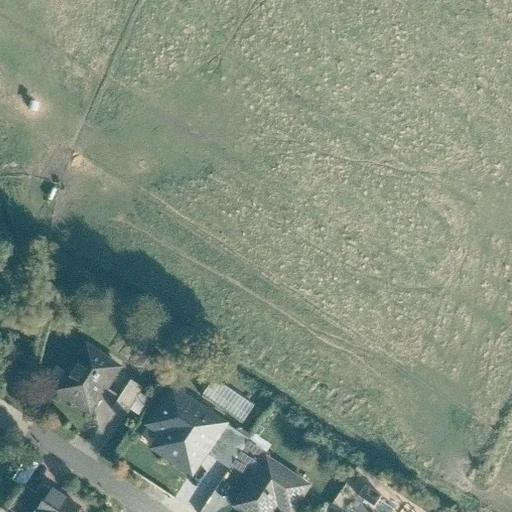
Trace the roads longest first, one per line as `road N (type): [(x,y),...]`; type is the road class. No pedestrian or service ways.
road 1 (residential): [(147,510),(0,418)]
road 2 (residential): [(0,356),(16,236)]
